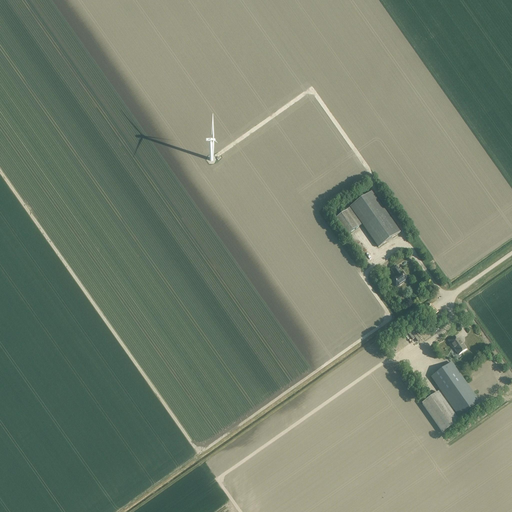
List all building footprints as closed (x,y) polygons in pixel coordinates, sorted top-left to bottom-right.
[(351,208),(379,248),(400,233),(372,193),(351,208)] [(347,211),(335,219),(347,236),(359,227),(347,211)] [(394,283),(397,287),(402,284),(401,283),(407,279),(405,276),(403,276),(396,266),(391,270),(396,277),(393,279),(395,282),(394,283)] [(457,341),(454,337),(449,341),(451,344),(450,344),(453,348),(453,347),(454,348),(454,349),(456,352),(458,354),(458,355),(459,355),(466,349),(463,345),(463,344),(462,344),(459,339),(457,341)] [(432,378),(460,417),(480,403),(452,363),(432,378)] [(459,422),(439,393),(422,405),(443,433),(459,422)]
